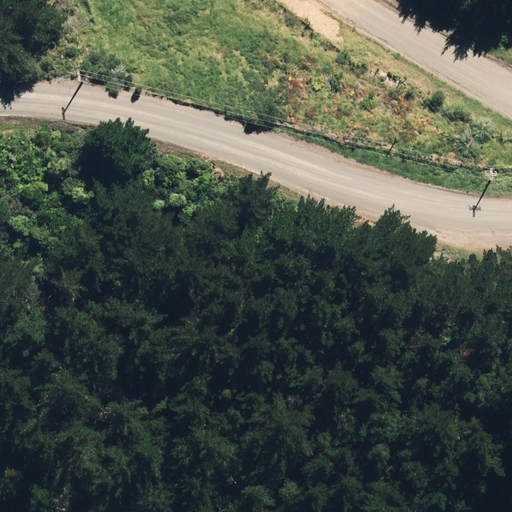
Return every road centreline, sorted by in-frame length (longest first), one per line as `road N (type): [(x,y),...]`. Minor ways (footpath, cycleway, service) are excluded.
road 1 (unclassified): [(0,99),(175,127),(339,189),(511,216)]
road 2 (unclassified): [(511,98),(349,0)]
